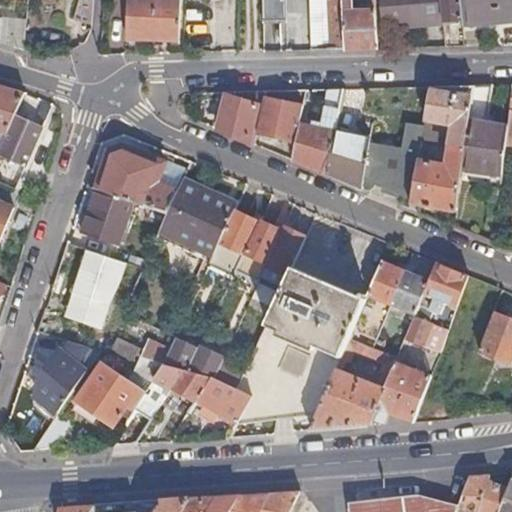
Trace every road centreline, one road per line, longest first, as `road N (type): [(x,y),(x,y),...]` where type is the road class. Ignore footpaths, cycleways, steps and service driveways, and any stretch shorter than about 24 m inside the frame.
road 1 (secondary): [(511,444),(444,457),(0,485)]
road 2 (residential): [(99,102),(511,270)]
road 3 (unclassified): [(99,102),(174,72),(511,61)]
road 4 (unclassified): [(99,102),(0,398)]
